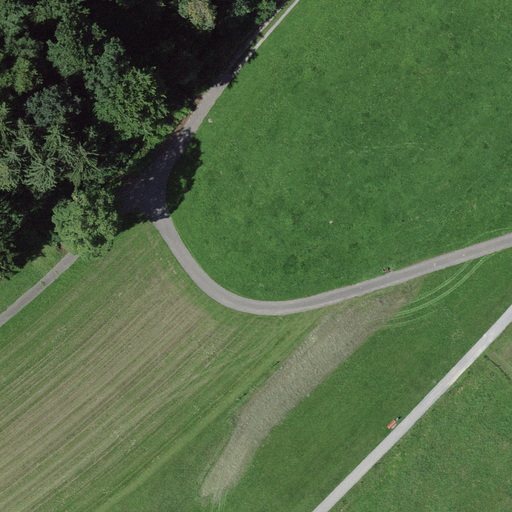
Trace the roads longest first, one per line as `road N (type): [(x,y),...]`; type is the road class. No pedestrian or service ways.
road 1 (track): [(0,324),(146,194),(292,0)]
road 2 (track): [(146,194),(195,276),(226,297),(274,312),(352,295),(511,239)]
road 3 (track): [(511,313),(319,511)]
